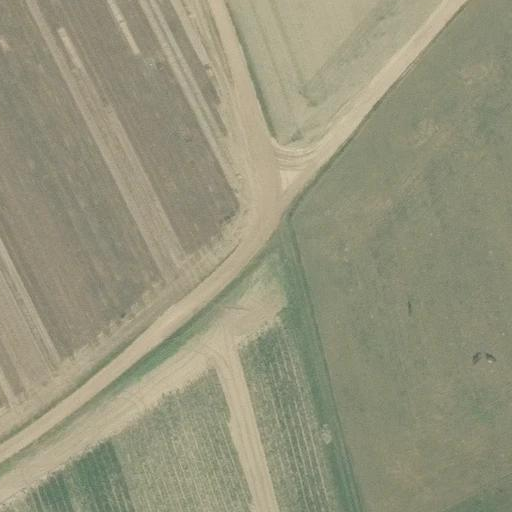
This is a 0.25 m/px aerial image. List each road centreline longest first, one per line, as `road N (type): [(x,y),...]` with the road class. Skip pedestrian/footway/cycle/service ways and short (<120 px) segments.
road 1 (track): [(459,0),(225,283),(0,462)]
road 2 (track): [(281,209),(354,511)]
road 3 (track): [(281,209),(211,0)]
